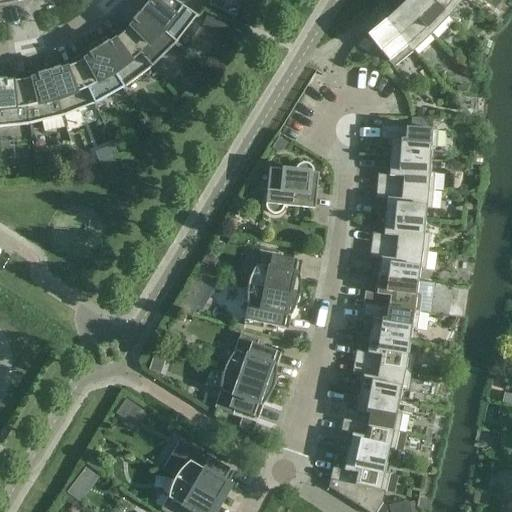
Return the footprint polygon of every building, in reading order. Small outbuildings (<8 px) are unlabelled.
[(197,17),(171,0),(152,0),(149,5),(147,3),(139,12),(175,44),(176,42),(195,17),(196,18),(197,17)] [(210,0),(210,5),(235,17),(240,0),(210,0)] [(430,35),(448,17),(429,0),(408,0),(403,6),(430,35)] [(429,0),(448,17),(462,0),(429,0)] [(385,9),(379,14),(412,52),(430,35),(403,6),(392,16),(386,10),(386,9),(385,9)] [(248,9),(242,20),(250,24),(255,13),(248,9)] [(180,46),(176,42),(175,44),(139,12),(131,21),(133,23),(122,34),(150,67),(152,66),(173,45),(177,49),(180,46)] [(379,14),(378,15),(373,19),(380,26),(368,37),(393,68),(412,52),(379,14)] [(226,22),(218,39),(235,47),(243,30),(226,22)] [(150,67),(122,34),(109,43),(107,41),(97,48),(123,88),(125,87),(149,69),(150,67)] [(484,39),(481,47),(489,50),(492,42),(484,39)] [(361,41),(351,58),(360,63),(369,46),(361,41)] [(128,91),(125,87),(123,88),(97,48),(87,54),(89,57),(75,64),(93,104),(95,103),(122,89),(124,93),(128,91)] [(93,104),(75,64),(60,70),(59,67),(48,71),(62,117),(64,116),(92,105),(93,104)] [(65,121),(64,116),(62,117),(48,71),(36,74),(37,77),(21,81),(29,124),(31,124),(41,121),(43,131),(63,127),(61,122),(65,121)] [(29,124),(21,81),(6,82),(5,80),(0,79),(0,127),(27,125),(29,124)] [(437,84),(430,90),(436,97),(443,92),(437,84)] [(390,158),(429,160),(430,148),(435,149),(437,130),(432,130),(433,119),(411,118),(410,129),(380,127),(380,140),(381,140),(391,141),(390,158)] [(113,148),(101,153),(105,161),(116,156),(113,148)] [(376,187),(433,191),(434,173),(429,173),(429,160),(390,158),(388,176),(378,175),(378,174),(377,174),(376,187)] [(295,169),(294,171),(273,169),(271,186),(267,186),(265,205),(265,207),(266,209),(267,211),(269,213),(271,214),(273,215),(276,215),(278,214),(280,213),(282,211),(283,209),(284,206),(308,209),(310,196),(311,196),(313,173),(313,171),(312,169),(311,167),(309,165),(307,164),(304,163),(302,163),(300,164),(297,165),(296,167),(295,169)] [(433,191),(376,187),(375,199),(376,199),(386,200),(385,217),(424,221),(425,209),(431,210),(433,191)] [(424,221),(385,217),(383,235),(373,234),(373,233),(372,233),(370,246),(427,252),(428,234),(423,233),(424,221)] [(378,277),(417,282),(419,269),(424,270),(427,252),(370,246),(369,258),(370,258),(380,259),(378,277)] [(247,286),(295,296),(299,275),(298,275),(301,262),(277,257),(278,252),(259,248),(255,267),(252,272),(250,277),(248,283),(247,286)] [(207,255),(200,266),(210,273),(217,262),(207,255)] [(179,301),(173,311),(175,311),(190,315),(212,278),(198,269),(179,301)] [(363,304),(419,313),(421,294),(416,294),(417,282),(378,277),(376,294),(365,293),(365,292),(363,304)] [(295,296),(247,286),(247,289),(246,294),(246,300),(247,307),(243,325),(262,329),(263,325),(287,330),(289,317),(290,317),(295,296)] [(419,313),(363,304),(361,317),(362,317),(362,316),(372,318),(369,336),(409,342),(411,329),(416,330),(419,313)] [(223,370),(269,386),(276,366),(275,366),(279,353),(257,345),(258,341),(240,334),(234,352),(230,357),(227,362),(224,367),(223,370)] [(353,363),(409,373),(412,355),(407,354),(409,342),(369,336),(367,353),(356,351),(353,363)] [(409,373),(353,363),(351,375),(352,375),(362,377),(359,394),(398,402),(400,389),(406,390),(409,373)] [(269,386),(223,370),(222,373),(221,378),(220,384),(220,391),(214,409),(232,415),(234,411),(257,419),(261,406),(262,407),(269,386)] [(342,421),(398,432),(401,415),(396,414),(398,402),(359,394),(356,411),(346,410),(346,409),(345,409),(342,421)] [(126,400),(116,414),(125,421),(136,407),(126,400)] [(347,452),(386,461),(389,449),(394,450),(398,432),(342,421),(340,433),(341,434),(341,433),(351,435),(347,452)] [(164,468),(163,471),(174,478),(216,502),(227,484),(226,483),(233,472),(195,450),(195,451),(187,446),(184,448),(181,451),(175,456),(172,459),(167,465),(164,468)] [(328,488),(365,511),(376,511),(382,503),(384,492),(388,474),(383,473),(386,461),(347,452),(343,470),(333,467),(332,467),(329,480),(328,488)] [(91,457),(85,465),(96,473),(102,465),(91,457)] [(210,511),(216,502),(174,478),(173,480),(171,486),(169,491),(168,498),(160,510),(163,511),(210,511)] [(418,501),(416,510),(427,511),(428,503),(418,501)]
